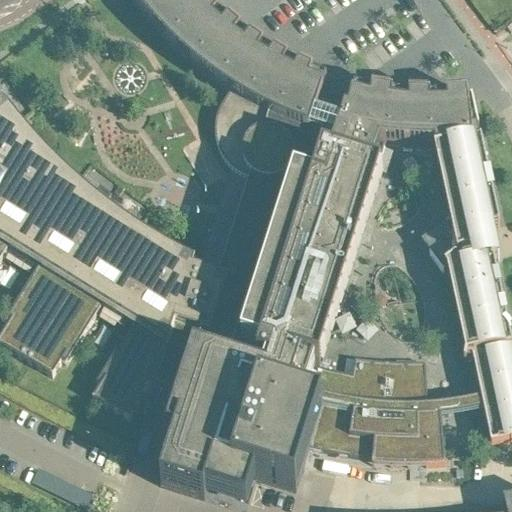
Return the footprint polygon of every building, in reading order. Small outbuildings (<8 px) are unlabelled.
[(130,0),(132,1),(137,9),(142,16),(148,22),(154,29),(158,34),(163,39),(167,44),(172,48),(177,53),(181,57),(186,62),(191,66),(196,70),(202,75),(207,79),(213,83),(219,87),(225,91),(231,95),(222,109),(219,115),(217,122),(215,128),(215,135),(216,141),(217,148),(219,154),(221,158),(223,161),(225,164),(228,167),(230,170),(235,173),(239,176),(244,179),(250,181),(255,182),(258,183),(264,184),(270,183),(275,182),(281,181),(287,177),(292,173),(295,167),(298,161),(369,183),(378,186),(381,177),(382,175),(378,173),(376,173),(385,146),(379,145),(380,142),(428,146),(434,147),(435,152),(434,152),(435,154),(448,217),(449,223),(421,244),(443,274),(446,272),(447,273),(450,287),(457,320),(458,324),(465,357),(464,365),(466,365),(467,362),(473,363),(476,377),(480,398),(483,409),(485,419),(491,448),(498,447),(509,444),(511,443),(511,347),(511,345),(494,261),(478,265),(475,255),(487,252),(488,252),(489,251),(490,250),(491,249),(491,248),(491,247),(491,245),(490,244),(489,244),(488,243),(487,243),(485,243),(482,243),(481,239),(480,233),(492,231),(497,230),(499,229),(499,227),(496,215),(496,213),(493,201),(493,199),(490,187),(490,185),(487,173),(487,171),(484,159),(484,157),(481,145),(481,143),(479,133),(478,131),(476,119),(475,117),(473,105),(472,103),(470,104),(469,104),(468,98),(466,99),(465,96),(449,98),(447,98),(430,98),(428,98),(412,98),(409,97),(397,96),(393,96),(391,95),(375,93),(372,92),(354,88),(351,100),(350,102),(349,106),(348,111),(345,110),(341,121),(340,123),(315,115),(320,102),(321,98),(322,94),(324,87),(326,80),(316,76),(308,73),(301,70),(298,68),(291,65),(283,61),(276,57),(274,55),(266,51),(259,47),(252,42),(250,40),(243,35),(236,30),(230,25),(228,23),(222,18),(215,12),(209,6),(207,4),(203,0),(130,0)] [(0,264),(8,252),(38,271),(16,307),(2,329),(6,331),(0,341),(0,348),(53,380),(62,366),(66,368),(79,347),(101,311),(131,330),(109,365),(96,387),(100,390),(92,402),(129,422),(140,406),(146,409),(148,410),(167,348),(202,359),(227,279),(219,277),(220,273),(203,268),(202,271),(199,270),(193,268),(195,262),(187,258),(180,254),(173,250),(165,246),(158,242),(154,239),(150,237),(146,234),(142,232),(138,229),(124,219),(123,220),(119,217),(116,220),(94,204),(97,200),(92,197),(93,196),(79,184),(71,176),(66,172),(61,167),(56,162),(51,157),(46,152),(42,148),(38,143),(34,139),(30,134),(26,130),(20,123),(17,118),(13,114),(10,110),(6,105),(3,101),(0,102),(0,264)] [(202,359),(198,370),(320,408),(329,373),(320,371),(320,370),(321,367),(329,342),(330,340),(338,315),(338,312),(346,287),(347,285),(355,260),(356,257),(364,232),(365,230),(372,205),(373,202),(378,186),(369,183),(298,161),(295,167),(292,173),(287,177),(281,181),(275,182),(270,183),(264,184),(258,183),(227,279),(202,359)] [(166,473),(161,489),(164,490),(174,493),(204,502),(206,498),(246,511),(255,482),(296,495),(304,470),(308,457),(309,452),(316,453),(322,455),(328,456),(335,458),(341,459),(347,460),(354,461),(360,461),(366,462),(372,463),(372,467),(372,469),(374,469),(390,470),(392,470),(408,470),(410,470),(410,472),(410,482),(419,482),(421,482),(426,482),(426,475),(426,470),(434,470),(445,469),(444,459),(444,451),(441,424),(448,424),(457,423),(467,422),(477,420),(485,419),(483,409),(475,410),(465,412),(455,413),(446,414),(440,414),(439,405),(427,406),(425,367),(413,369),(402,369),(390,369),(378,368),(366,366),(355,363),(351,379),(329,373),(320,408),(198,370),(166,473)] [(38,471),(31,486),(85,511),(93,497),(38,471)] [(511,511),(511,502),(503,504),(503,505),(504,506),(505,506),(506,511),(511,511)]
